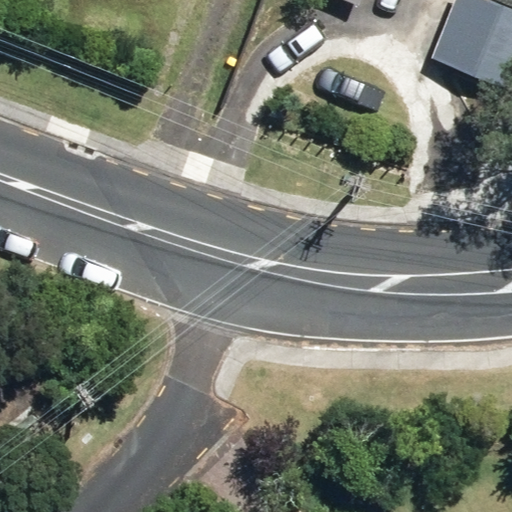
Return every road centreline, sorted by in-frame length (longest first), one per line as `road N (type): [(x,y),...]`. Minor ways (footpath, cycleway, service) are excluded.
road 1 (tertiary): [(234,254),(162,446),(105,511)]
road 2 (tertiary): [(511,281),(353,278),(234,254)]
road 3 (tertiary): [(234,254),(0,175)]
